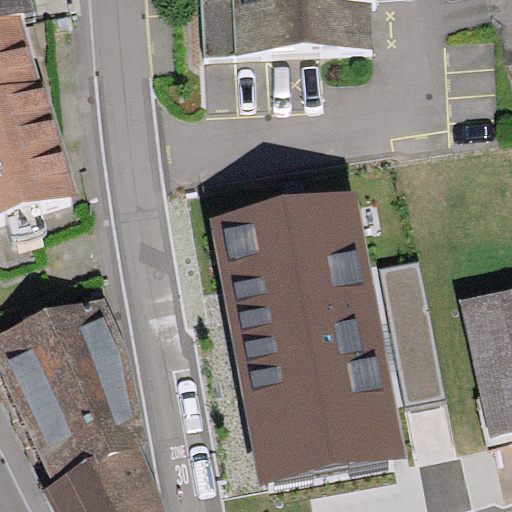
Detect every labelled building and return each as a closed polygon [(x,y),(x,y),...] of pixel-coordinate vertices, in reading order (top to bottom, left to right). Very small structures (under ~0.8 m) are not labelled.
[(32,0),(0,0),(0,26),(24,20),(36,18),(32,0)] [(373,58),(370,0),(198,0),(201,64),(373,58)] [(24,20),(0,26),(0,221),(5,220),(13,243),(47,235),(39,209),(80,200),(24,20)] [(279,281),(187,298),(226,504),(319,487),(407,471),(385,347),(294,363),(279,281)] [(511,291),(461,303),(491,439),(511,434),(511,291)] [(53,511),(161,511),(138,449),(149,444),(107,300),(0,340),(0,374),(57,489),(45,495),(53,511)]
